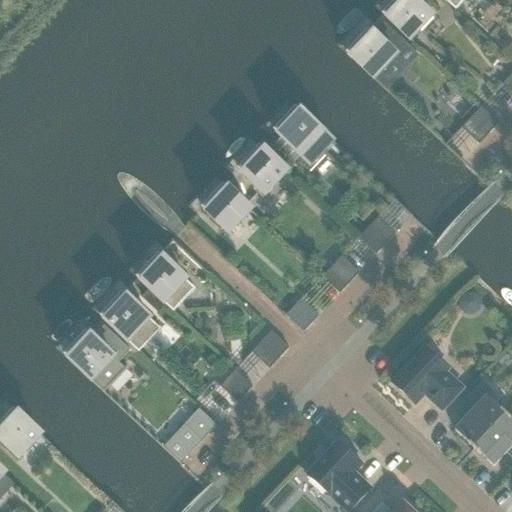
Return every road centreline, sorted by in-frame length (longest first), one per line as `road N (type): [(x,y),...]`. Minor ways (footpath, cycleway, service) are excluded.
road 1 (residential): [(480,511),(306,349)]
road 2 (residential): [(193,469),(306,349)]
road 3 (residential): [(306,349),(414,231)]
road 4 (residential): [(306,349),(189,241)]
